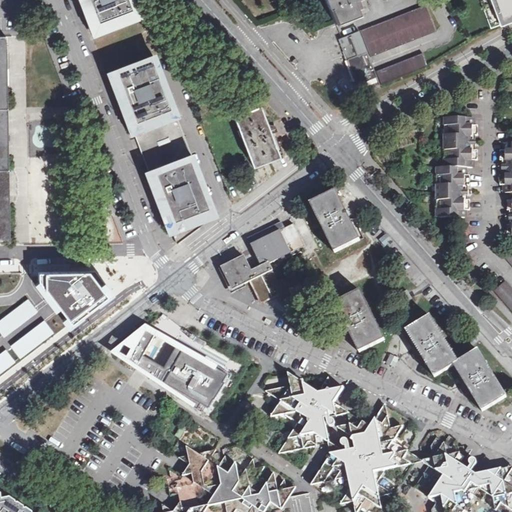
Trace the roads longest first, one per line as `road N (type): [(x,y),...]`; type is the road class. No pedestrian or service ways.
road 1 (residential): [(175,273),(215,303),(503,445)]
road 2 (residential): [(54,0),(152,245)]
road 3 (tertiary): [(511,345),(340,152)]
road 4 (unclassified): [(175,273),(0,414)]
road 5 (tertiary): [(340,152),(199,0)]
road 6 (unclassified): [(340,152),(175,273)]
road 7 (unclassified): [(340,152),(511,53)]
road 8 (residential): [(486,112),(491,252),(511,274)]
road 9 (residential): [(152,245),(126,257),(0,260)]
